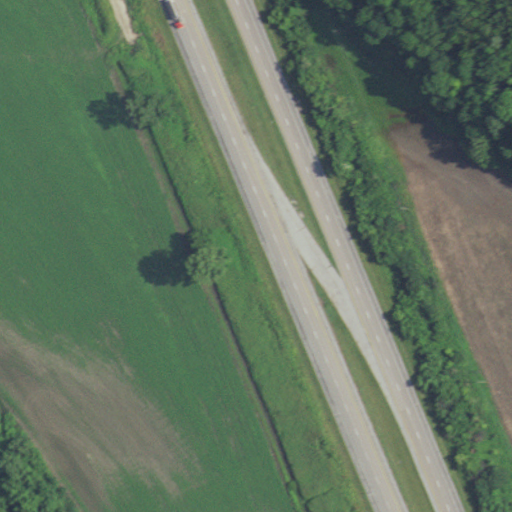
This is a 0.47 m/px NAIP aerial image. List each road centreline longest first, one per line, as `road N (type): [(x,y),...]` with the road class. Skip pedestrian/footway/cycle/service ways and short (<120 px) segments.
road 1 (trunk): [(452,511),(238,0)]
road 2 (trunk): [(176,0),(388,511)]
